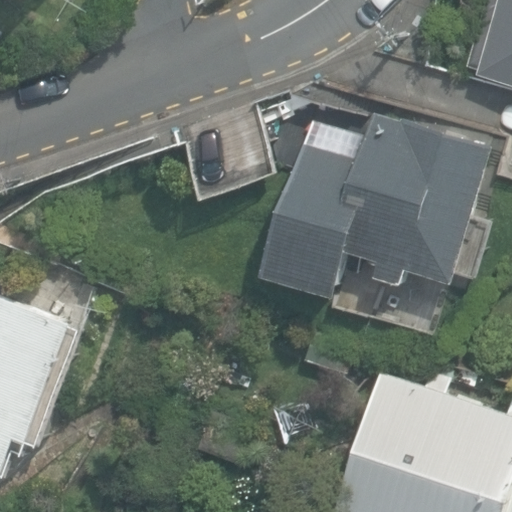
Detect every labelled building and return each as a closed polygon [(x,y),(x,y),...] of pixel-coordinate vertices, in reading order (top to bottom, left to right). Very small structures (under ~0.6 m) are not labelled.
[(511,0),(496,0),(478,63),(487,66),(486,71),(511,78),(511,0)] [(465,280),(503,143),(380,112),(368,156),(310,139),(273,272),(348,293),(361,248),(392,257),(387,274),(413,281),(417,266),(465,280)] [(0,472),(13,477),(29,432),(43,437),(86,317),(0,285),(0,472)] [(310,359),(355,372),(363,343),(318,330),(310,359)] [(511,511),(511,404),(454,387),(461,365),(440,358),(434,380),(388,366),(344,511),(511,511)]
